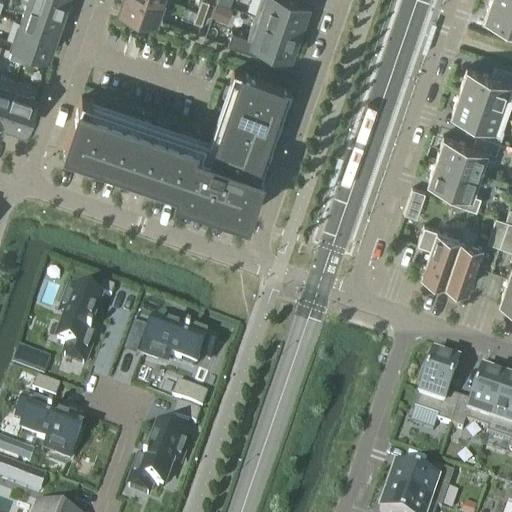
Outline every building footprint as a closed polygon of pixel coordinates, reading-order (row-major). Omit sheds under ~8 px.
[(27,0),(27,1),(61,13),(65,0),(27,0)] [(169,2),(163,0),(122,0),(120,9),(161,23),(169,2)] [(201,0),(197,11),(205,14),(209,3),(201,0)] [(259,0),(254,16),(298,31),(305,9),(280,0),(259,0)] [(511,2),(504,0),(489,0),(483,18),(508,26),(504,38),(511,40),(511,2)] [(27,1),(20,21),(54,33),(61,13),(27,1)] [(218,5),(214,17),(223,20),(227,18),(230,10),(218,5)] [(205,14),(197,11),(193,23),(201,25),(205,14)] [(298,31),(254,16),(246,38),(231,33),(227,46),(255,56),(260,43),(290,54),(298,31)] [(54,33),(20,21),(13,43),(47,55),(54,33)] [(431,23),(421,53),(426,55),(437,25),(431,23)] [(106,41),(113,43),(116,36),(109,34),(106,41)] [(123,53),(134,57),(141,39),(130,35),(123,53)] [(9,58),(20,62),(23,55),(11,51),(9,58)] [(23,55),(20,62),(31,66),(34,59),(23,55)] [(466,68),(458,91),(506,108),(511,90),(511,71),(495,65),(491,77),(466,68)] [(240,74),(227,113),(211,158),(192,151),(194,144),(93,110),(80,105),(82,98),(91,102),(92,101),(81,97),(61,154),(64,155),(66,148),(77,152),(74,158),(92,165),(95,158),(105,161),(103,168),(121,174),(123,168),(133,171),(131,178),(149,184),(151,177),(162,181),(159,188),(246,218),(285,103),(279,101),(282,91),(289,93),(290,90),(233,70),(229,81),(230,81),(233,72),(240,74)] [(0,120),(14,81),(0,76),(0,120)] [(14,81),(0,120),(0,122),(0,123),(22,130),(36,89),(14,81)] [(480,124),(476,135),(499,143),(503,131),(499,129),(506,108),(458,91),(450,113),(480,124)] [(159,118),(156,125),(166,129),(168,121),(159,118)] [(442,136),(435,159),(478,174),(486,152),(495,155),(499,143),(476,135),(472,147),(442,136)] [(338,157),(328,186),(333,188),(344,159),(338,157)] [(478,174),(435,159),(427,181),(451,190),(447,201),(475,211),(480,197),(471,194),(478,174)] [(412,189),(403,214),(416,219),(424,194),(415,190),(412,189)] [(486,243),(499,247),(507,222),(504,221),(495,218),(486,243)] [(511,223),(507,222),(499,247),(511,252),(511,249),(511,223)] [(421,274),(443,282),(458,238),(423,226),(417,245),(429,249),(421,274)] [(458,238),(443,282),(466,289),(481,246),(458,238)] [(511,262),(499,301),(511,305),(511,262)] [(102,286),(99,293),(111,297),(113,290),(102,286)] [(65,317),(55,342),(66,346),(62,357),(83,365),(93,337),(87,335),(99,302),(69,291),(59,315),(65,317)] [(153,325),(141,355),(166,364),(168,359),(193,368),(197,358),(207,362),(215,340),(188,330),(185,337),(153,325)] [(43,378),(50,360),(18,348),(11,366),(43,378)] [(458,400),(446,396),(457,364),(451,362),(452,359),(437,354),(436,357),(432,356),(426,373),(423,372),(418,387),(421,388),(413,410),(437,418),(435,422),(448,426),(458,400)] [(487,430),(488,431),(506,378),(491,372),(490,376),(481,373),(470,404),(458,400),(448,426),(461,431),(464,423),(487,430)] [(511,452),(511,379),(506,378),(488,431),(487,430),(485,435),(509,443),(507,451),(511,452)] [(36,379),(31,391),(54,400),(59,388),(36,379)] [(185,404),(201,410),(206,395),(179,385),(176,384),(171,399),(185,404)] [(23,400),(15,421),(25,425),(22,435),(46,444),(44,450),(69,459),(80,429),(48,417),(50,410),(23,400)] [(177,406),(172,418),(194,427),(199,415),(177,406)] [(142,461),(132,488),(153,496),(156,486),(167,490),(176,465),(182,467),(191,442),(161,431),(148,463),(142,461)] [(5,464),(0,461),(0,478),(38,493),(44,478),(43,478),(5,464)] [(394,468),(386,491),(436,509),(440,511),(448,487),(453,475),(429,467),(425,479),(394,468)] [(434,511),(436,509),(386,491),(378,511),(434,511)]
